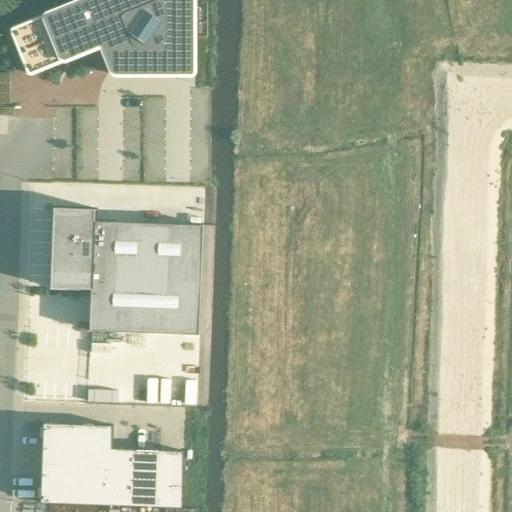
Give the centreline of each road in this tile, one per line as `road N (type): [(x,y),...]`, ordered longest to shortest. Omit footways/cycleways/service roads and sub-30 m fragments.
road 1 (unclassified): [(511,95),(464,93),(455,511)]
road 2 (unclassified): [(0,369),(6,200),(20,146)]
